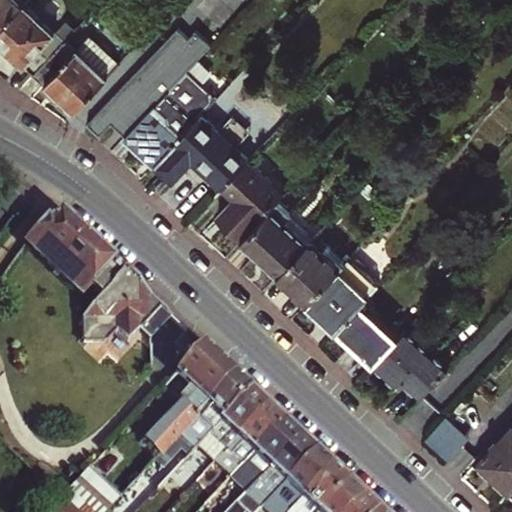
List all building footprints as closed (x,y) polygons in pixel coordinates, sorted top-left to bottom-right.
[(0,39),(31,70),(62,37),(23,0),(22,0),(0,24),(0,39)] [(0,0),(0,24),(22,0),(0,0)] [(109,119),(124,132),(185,66),(209,40),(192,24),(185,33),(174,22),(83,119),(96,131),(109,119)] [(72,108),(115,61),(86,34),(75,46),(63,35),(62,37),(31,70),(72,108)] [(124,132),(154,160),(200,111),(215,94),(185,66),(124,132)] [(245,157),(247,154),(200,111),(154,160),(172,177),(191,156),(221,183),(245,157)] [(277,197),(282,191),(245,157),(221,183),(232,195),(215,212),(240,236),(240,235),(277,197)] [(277,270),(306,239),(283,217),(290,209),(277,197),(240,235),(277,270)] [(306,239),(313,231),(290,209),(283,217),(306,239)] [(145,338),(170,313),(127,273),(123,277),(112,266),(115,262),(60,212),(49,222),(48,221),(27,244),(84,296),(94,286),(105,296),(83,319),(84,344),(106,344),(116,334),(128,346),(140,333),(145,338)] [(277,270),(306,297),(344,257),(315,229),(313,231),(306,239),(277,270)] [(335,324),(361,297),(375,282),(346,254),(344,257),(306,297),(335,324)] [(372,359),(397,332),(361,297),(335,324),(372,359)] [(400,375),(406,381),(433,353),(403,325),(397,332),(372,359),(395,380),(400,375)] [(187,359),(202,343),(185,328),(171,343),(187,359)] [(141,441),(157,455),(234,372),(202,343),(187,359),(163,386),(178,401),(141,441)] [(406,381),(419,392),(445,364),(433,353),(406,381)] [(186,457),(200,442),(250,388),(234,372),(157,455),(138,475),(147,483),(179,449),(186,457)] [(200,442),(216,458),(267,404),(250,388),(200,442)] [(216,458),(232,473),(233,472),(283,419),(267,404),(216,458)] [(429,434),(454,456),(475,433),(451,411),(429,434)] [(511,416),(474,456),(510,489),(511,487),(511,416)] [(233,472),(250,487),(300,435),(283,419),(233,472)] [(259,498),(265,504),(317,451),(300,435),(250,487),(249,488),(259,498)] [(265,511),(288,511),(332,465),(317,451),(265,504),(261,508),(265,511)] [(318,511),(348,480),(332,465),(288,511),(318,511)] [(62,497),(48,511),(103,511),(118,497),(87,469),(62,497)] [(182,494),(192,503),(213,482),(202,472),(182,494)] [(348,511),(364,495),(348,480),(318,511),(348,511)] [(244,511),(245,511),(259,498),(249,488),(235,502),(244,511)] [(348,511),(377,511),(380,510),(364,495),(348,511)] [(244,511),(235,502),(225,511),(244,511)]
